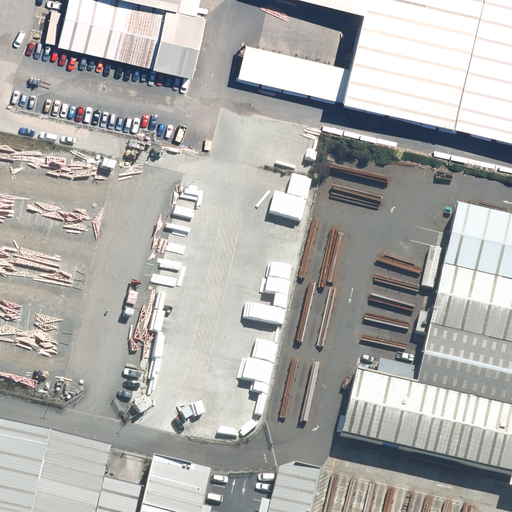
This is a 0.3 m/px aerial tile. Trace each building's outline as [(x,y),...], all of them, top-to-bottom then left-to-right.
[(204,17),(132,0),(62,0),(51,46),(190,78),(204,17)] [(175,0),(136,0),(174,9),(175,0)] [(450,128),(478,0),(359,0),(358,7),(341,104),(450,128)] [(511,0),(478,0),(450,128),(511,141),(511,0)] [(453,208),(418,200),(416,211),(450,220),(453,208)] [(439,270),(511,286),(511,221),(453,208),(439,270)] [(432,246),(429,258),(420,256),(423,245),(395,238),(392,249),(389,260),(387,269),(385,279),(417,287),(420,277),(424,278),(422,286),(433,289),(443,249),(432,246)] [(511,286),(439,270),(425,330),(511,349),(511,286)] [(412,389),(511,411),(511,349),(425,330),(412,389)] [(351,376),(337,438),(511,477),(511,411),(412,389),(351,376)] [(0,423),(0,511),(100,511),(108,481),(115,450),(0,423)] [(204,511),(214,473),(158,460),(146,511),(204,511)] [(308,511),(318,472),(273,462),(261,511),(308,511)] [(139,511),(145,490),(108,481),(100,511),(139,511)]
